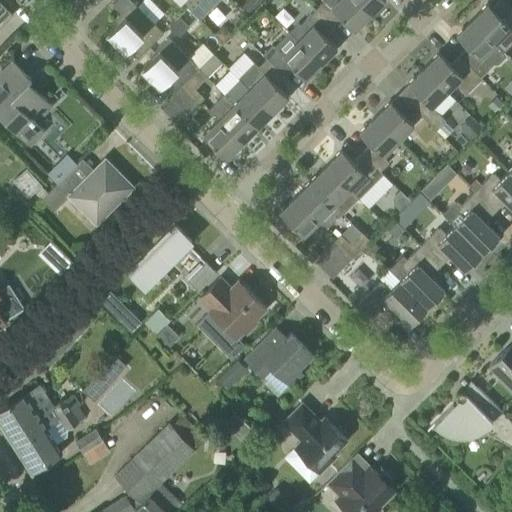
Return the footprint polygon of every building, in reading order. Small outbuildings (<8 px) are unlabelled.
[(181,0),(191,10),(200,0),(181,0)] [(323,0),(315,9),(334,27),(343,18),(354,30),(369,14),(355,0),(323,0)] [(355,0),(369,14),(383,0),(355,0)] [(511,42),(511,10),(501,0),(499,0),(492,7),(488,3),(472,19),(495,42),(504,51),(511,42)] [(0,25),(1,26),(13,14),(0,1),(0,25)] [(137,56),(137,57),(163,32),(133,1),(114,20),(117,23),(106,34),(117,45),(124,52),(129,48),(137,56)] [(288,31),(297,40),(297,39),(321,63),(337,47),(325,36),(334,27),(315,9),(299,24),(297,23),(288,31)] [(480,76),(481,76),(494,63),(498,63),(507,54),(504,51),(495,42),(472,19),(456,34),(468,46),(459,54),(480,76)] [(172,92),(179,85),(198,66),(168,36),(149,55),(152,58),(141,69),(159,87),(164,82),(172,91),(171,91),(172,92)] [(305,78),(321,63),(297,39),(297,40),(282,55),(272,44),(263,53),(267,57),(279,69),(278,69),(285,75),(294,67),(305,78)] [(213,82),(224,92),(253,60),(242,51),(213,82)] [(195,88),(222,61),(213,52),(198,66),(179,85),(188,94),(195,88)] [(466,94),(482,78),(481,76),(480,76),(459,54),(450,63),(439,52),(423,68),(446,91),(455,82),(466,94)] [(277,84),(285,75),(278,69),(279,69),(267,57),(258,66),(253,61),(238,77),(239,78),(272,111),(288,95),(277,84)] [(52,104),(38,90),(28,81),(31,78),(13,60),(0,72),(0,81),(1,83),(0,83),(0,114),(30,144),(44,130),(33,119),(34,118),(32,117),(39,109),(43,113),(52,104)] [(446,91),(423,68),(407,84),(418,95),(410,103),(417,110),(416,110),(436,130),(445,120),(431,106),(446,91)] [(239,78),(223,93),(257,126),(272,111),(239,78)] [(195,88),(188,94),(197,103),(204,97),(195,88)] [(257,126),(223,93),(208,108),(218,118),(242,142),(257,126)] [(390,101),(374,116),(398,139),(413,124),(408,119),(416,110),(417,110),(410,103),(401,112),(390,101)] [(470,115),(459,125),(471,138),(481,127),(470,115)] [(382,155),(398,139),(374,116),(359,132),(370,143),(362,152),(380,170),(389,161),(382,155)] [(226,157),(242,142),(218,118),(203,134),(208,139),(198,149),(205,156),(215,146),(226,157)] [(342,149),(326,165),(358,197),(382,173),(380,170),(362,152),(353,160),(342,149)] [(105,157),(81,181),(69,170),(57,183),(41,198),(53,210),(69,195),(96,222),(133,186),(105,157)] [(326,165),(311,180),(334,204),(343,213),(358,197),(326,165)] [(475,191),(495,211),(505,201),(511,207),(511,173),(509,171),(500,179),(494,172),(475,191)] [(430,196),(438,188),(429,179),(421,188),(430,196)] [(311,180),(295,195),(319,219),(334,204),(311,180)] [(475,191),(461,204),(458,201),(453,201),(441,213),(454,225),(482,252),(485,249),(486,249),(490,249),(491,248),(495,245),(495,244),(496,239),(499,235),(485,221),(495,211),(475,191)] [(319,219),(295,195),(280,211),(291,222),(281,232),(293,244),(319,219)] [(184,252),(183,249),(192,240),(174,222),(153,243),(148,238),(135,251),(140,256),(127,269),(144,287),(170,261),(166,257),(172,252),(176,256),(179,257),(183,256),(184,252)] [(420,245),(440,265),(450,255),(465,269),(468,266),(469,266),(473,266),(475,265),(478,262),(478,261),(479,256),(479,255),(482,252),(454,225),(446,233),(439,226),(420,245)] [(349,242),(343,249),(351,258),(370,239),(361,230),(349,242)] [(334,240),(343,249),(349,242),(340,233),(334,240)] [(373,241),(368,246),(374,252),(379,247),(373,241)] [(399,279),(427,307),(430,304),(431,304),(436,303),(437,303),(440,300),(441,298),(441,294),(441,293),(444,290),(430,275),(440,265),(420,245),(407,259),(402,254),(388,268),(399,279)] [(71,262),(62,253),(49,265),(58,274),(71,262)] [(205,261),(187,279),(198,290),(216,272),(205,261)] [(224,324),(223,325),(223,327),(223,328),(224,329),(225,332),(227,333),(229,335),(230,336),(232,336),(233,336),(234,336),(234,335),(236,337),(244,330),(246,332),(256,321),(254,319),(266,307),(238,279),(231,286),(220,276),(199,297),(209,307),(208,309),(224,324)] [(358,303),(358,304),(384,329),(400,314),(410,324),(414,320),(414,321),(419,320),(420,320),(423,316),(424,315),(424,311),(424,310),(427,307),(399,279),(390,289),(381,280),(358,303)] [(0,326),(6,323),(4,320),(23,308),(22,307),(21,307),(1,286),(0,287),(0,326)] [(117,316),(132,331),(141,321),(126,306),(117,316)] [(78,311),(37,353),(49,364),(89,322),(78,311)] [(179,332),(168,322),(159,331),(170,341),(179,332)] [(276,326),(257,345),(243,359),(261,377),(271,367),(290,385),(303,372),(299,368),(313,354),(291,332),(287,336),(276,326)] [(511,340),(489,364),(500,375),(498,378),(511,392),(511,340)] [(114,353),(99,371),(112,381),(126,364),(114,353)] [(227,387),(246,368),(237,358),(218,378),(227,387)] [(0,408),(0,421),(15,445),(45,426),(46,426),(77,406),(69,394),(52,405),(39,384),(11,402),(0,408)] [(472,431),(481,427),(511,444),(511,421),(491,401),(477,386),(476,387),(478,388),(470,397),(464,392),(463,391),(460,391),(457,392),(456,396),(457,399),(458,400),(455,405),(453,404),(453,403),(434,422),(443,428),(452,432),(462,433),(472,431)] [(347,439),(332,424),(324,416),(320,420),(302,401),(282,421),(300,440),(293,447),(318,472),(335,455),(332,453),(347,439)] [(84,417),(77,406),(46,426),(45,426),(15,445),(32,471),(62,451),(56,442),(66,435),(66,428),(84,417)] [(181,411),(169,423),(114,475),(130,492),(97,511),(124,511),(133,506),(134,507),(152,490),(151,488),(208,434),(200,425),(197,428),(181,411)] [(235,411),(224,423),(233,432),(245,420),(235,411)] [(103,439),(98,432),(95,427),(75,440),(83,452),(103,439)] [(347,511),(382,511),(382,508),(379,503),(394,489),(389,484),(390,483),(391,479),(390,475),(387,472),(384,471),(380,472),(378,473),(369,464),(364,469),(351,456),(326,482),(338,494),(334,499),(347,511)] [(168,511),(171,509),(152,490),(134,507),(133,506),(124,511),(168,511)]
